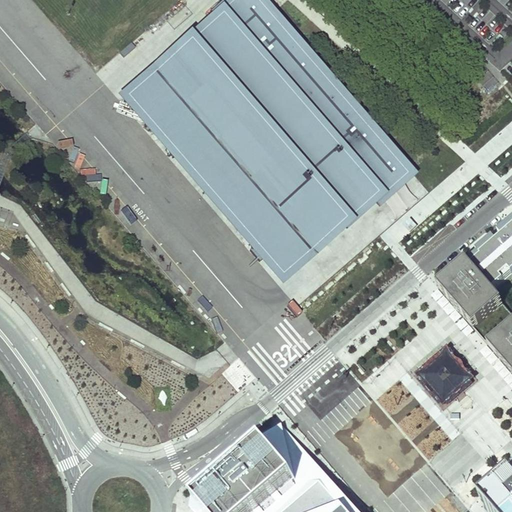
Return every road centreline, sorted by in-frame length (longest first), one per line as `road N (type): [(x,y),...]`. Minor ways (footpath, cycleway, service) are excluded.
road 1 (residential): [(213,449),(511,191)]
road 2 (tertiary): [(105,469),(0,318)]
road 3 (tertiary): [(0,348),(84,492)]
